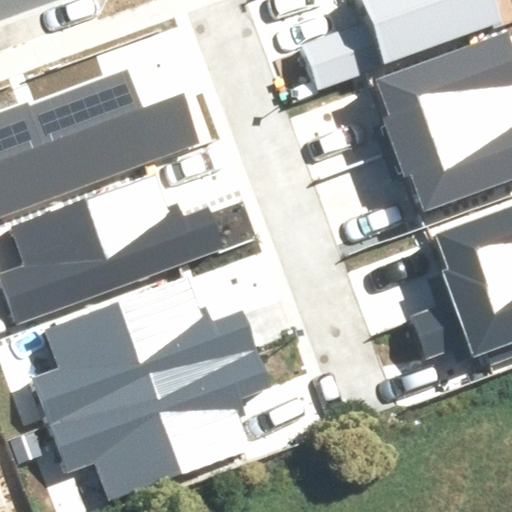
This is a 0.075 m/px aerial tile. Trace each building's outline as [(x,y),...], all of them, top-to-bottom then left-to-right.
[(367,0),(372,13),(300,38),(316,84),(505,18),(498,0),(367,0)] [(511,48),(507,36),(376,83),(389,118),(383,120),(394,150),(511,107),(511,48)] [(0,214),(193,144),(177,99),(144,110),(128,68),(0,115),(0,214)] [(411,177),(424,211),(511,179),(511,107),(394,150),(405,179),(411,177)] [(0,273),(0,295),(11,326),(232,246),(215,200),(182,212),(167,170),(4,229),(18,267),(0,273)] [(407,316),(426,363),(468,347),(473,359),(483,355),(487,365),(511,355),(511,215),(437,244),(447,271),(441,273),(451,299),(407,316)] [(23,383),(41,433),(262,353),(245,307),(212,319),(197,277),(34,336),(48,374),(23,383)] [(262,353),(41,433),(58,481),(84,472),(97,510),(260,451),(245,409),(278,397),(262,353)]
